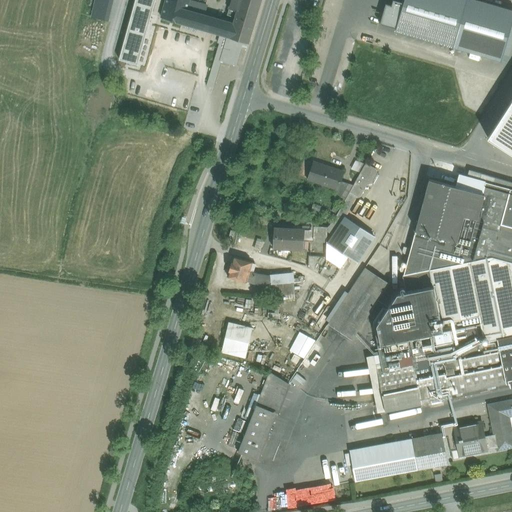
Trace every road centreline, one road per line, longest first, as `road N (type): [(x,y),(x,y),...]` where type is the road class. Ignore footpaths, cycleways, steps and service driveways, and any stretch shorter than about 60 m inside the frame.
road 1 (primary): [(120,511),(246,95)]
road 2 (residential): [(511,172),(246,95)]
road 3 (tertiary): [(511,485),(378,511)]
